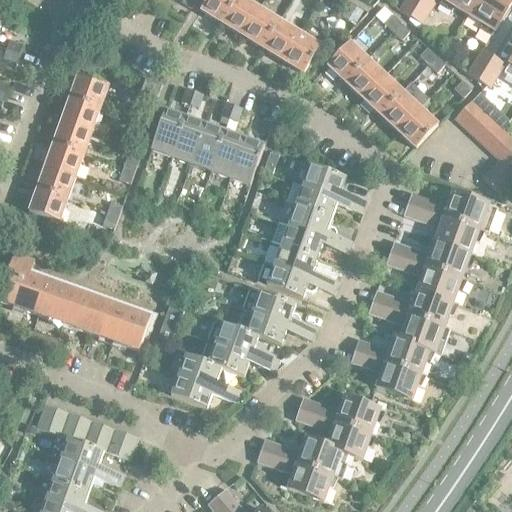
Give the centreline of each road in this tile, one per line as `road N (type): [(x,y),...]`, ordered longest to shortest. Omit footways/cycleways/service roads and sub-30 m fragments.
road 1 (residential): [(63,0),(304,107),(390,175),(326,347),(255,408),(236,441),(216,455),(184,447)]
road 2 (residential): [(184,447),(126,403),(0,354)]
road 3 (residential): [(0,188),(62,29),(63,0)]
road 4 (tertiary): [(436,511),(511,395)]
